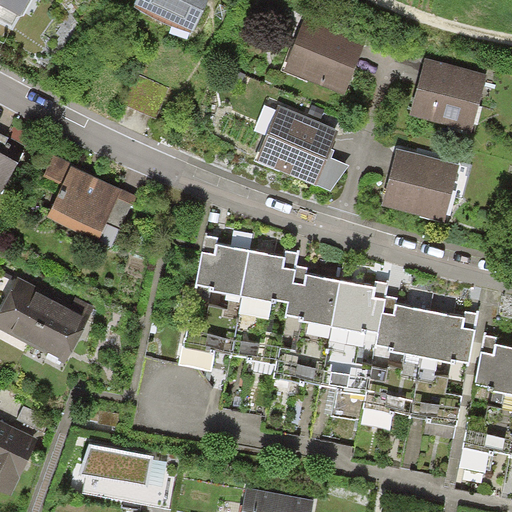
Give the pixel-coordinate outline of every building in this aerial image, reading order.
[(0,0),(0,5),(12,13),(19,0),(0,0)] [(205,0),(134,0),(133,4),(190,32),(205,0)] [(364,44),(305,19),(286,65),(346,90),(364,44)] [(470,128),(485,78),(423,59),(408,110),(470,128)] [(167,90),(136,76),(124,104),(154,118),(167,90)] [(333,130),(276,107),(256,157),(313,180),(333,130)] [(0,192),(23,148),(0,135),(0,192)] [(457,168),(397,151),(383,200),(442,217),(457,168)] [(132,195),(68,164),(45,213),(95,237),(104,218),(118,225),(132,195)] [(238,295),(248,248),(203,239),(194,286),(228,293),(238,295)] [(294,258),(248,248),(238,295),(240,295),(269,301),(285,304),(291,273),(294,258)] [(338,282),(291,273),(285,304),(283,315),(301,319),(329,324),(338,282)] [(13,277),(0,302),(0,321),(30,336),(50,296),(13,277)] [(384,291),(338,282),(329,324),(346,328),(376,334),(382,304),(384,291)] [(228,293),(225,311),(207,308),(205,321),(187,318),(181,346),(228,355),(240,295),(238,295),(228,293)] [(269,301),(240,295),(228,355),(274,365),(278,347),(279,339),(262,336),(269,301)] [(69,305),(50,296),(30,336),(67,354),(90,308),(72,299),(69,305)] [(429,313),(382,304),(376,334),(373,345),(403,351),(420,355),(429,313)] [(476,323),(429,313),(420,355),(437,358),(467,364),(476,323)] [(294,351),(278,347),(274,365),(272,374),(317,383),(329,324),(301,319),(294,351)] [(346,328),(329,324),(317,383),(335,386),(330,415),(359,421),(361,406),(368,376),(369,370),(352,367),(356,347),(343,344),(346,328)] [(511,349),(481,344),(473,385),(502,391),(511,392),(511,349)] [(384,380),(368,376),(361,406),(408,415),(420,355),(403,351),(400,367),(387,364),(384,380)] [(437,358),(420,355),(408,415),(453,424),(458,398),(443,395),(447,378),(433,375),(437,358)] [(484,420),(468,417),(462,445),(508,454),(511,430),(511,392),(502,391),(499,408),(487,406),(484,420)] [(30,435),(0,420),(0,484),(9,489),(30,435)] [(151,457),(90,445),(84,474),(145,487),(164,491),(167,476),(148,472),(151,457)] [(307,511),(309,501),(246,490),(241,511),(307,511)]
